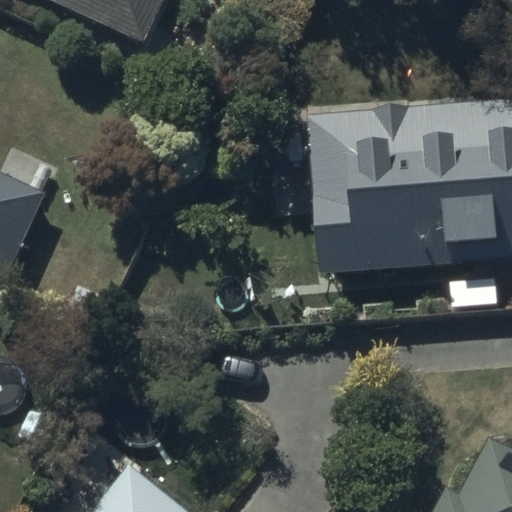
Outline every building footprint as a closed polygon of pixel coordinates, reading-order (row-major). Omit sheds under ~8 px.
[(2,0),(146,62),(174,0),(2,0)] [(511,119),(310,136),(322,291),(511,275),(511,119)] [(0,279),(12,285),(54,198),(0,172),(0,279)] [(511,511),(511,473),(486,460),(459,511),(457,511),(448,507),(446,511),(511,511)] [(167,511),(126,480),(101,511),(167,511)]
